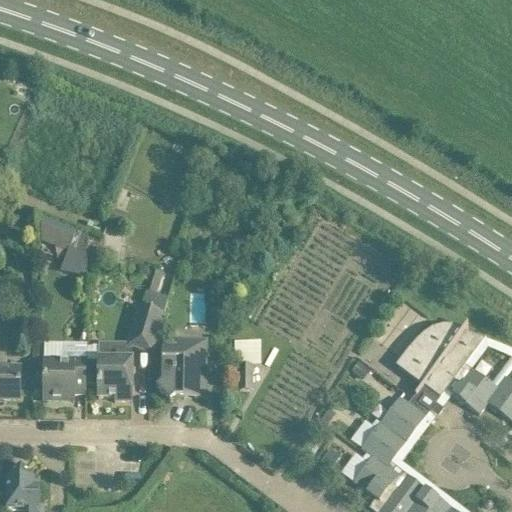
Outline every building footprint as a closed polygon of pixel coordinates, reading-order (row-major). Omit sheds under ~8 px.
[(116,212),(110,227),(121,231),(127,216),(116,212)] [(44,218),(43,244),(69,254),(78,231),(44,218)] [(105,250),(89,250),(89,267),(105,267),(105,250)] [(152,355),(164,316),(141,309),(129,348),(152,355)] [(441,401),(486,341),(486,340),(485,340),(485,341),(465,334),(468,330),(467,329),(464,333),(454,330),(444,330),(434,332),(425,338),(418,345),(405,360),(399,369),(441,401)] [(162,385),(157,391),(171,405),(176,400),(184,400),(184,401),(185,401),(185,400),(195,400),(207,400),(207,399),(206,379),(206,341),(177,341),(177,352),(163,352),(162,373),(162,385)] [(86,387),(87,364),(87,346),(45,345),(45,363),(44,403),(74,404),(74,392),(86,392),(86,387)] [(116,364),(87,364),(86,387),(98,387),(98,400),(115,401),(115,404),(132,404),(133,384),(133,363),(132,363),(132,353),(116,353),(116,364)] [(360,380),(367,371),(361,366),(353,374),(360,380)] [(251,368),(238,368),(238,392),(241,392),(249,392),(252,392),(252,368),(251,368)] [(0,370),(0,402),(20,403),(21,371),(0,370)] [(488,407),(498,391),(473,372),(453,398),(479,418),(488,407)] [(511,384),(506,380),(498,391),(488,407),(511,424),(511,384)] [(426,421),(409,408),(400,401),(381,427),(407,446),(426,421)] [(388,472),(388,471),(407,446),(381,427),(362,452),(373,461),(388,472)] [(303,454),(307,457),(313,460),(322,446),(311,440),(303,454)] [(397,494),(392,490),(400,479),(388,471),(388,472),(373,461),(354,486),(376,502),(380,505),(387,496),(392,500),(397,494)] [(44,511),(45,510),(40,510),(40,488),(39,488),(35,484),(35,482),(21,468),(7,482),(7,502),(6,511),(44,511)] [(411,511),(427,492),(412,481),(400,496),(397,494),(392,500),(387,496),(380,505),(376,502),(369,511),(370,511),(411,511)] [(451,511),(452,511),(427,492),(411,511),(451,511)]
